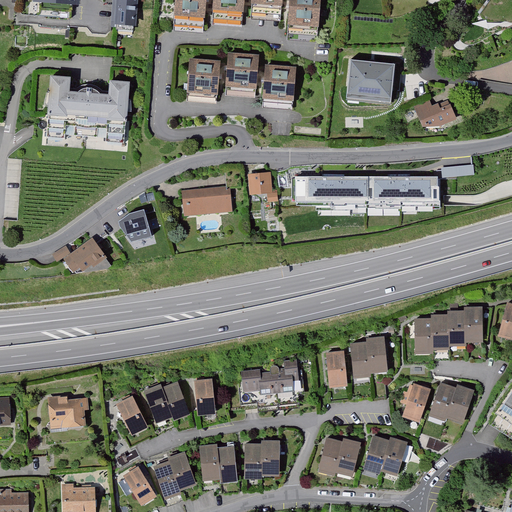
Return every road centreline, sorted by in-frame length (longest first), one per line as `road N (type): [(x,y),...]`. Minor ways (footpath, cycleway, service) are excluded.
road 1 (residential): [(511,141),(188,166),(138,188),(70,237),(34,254),(0,255)]
road 2 (motorway): [(0,359),(249,320),(511,253)]
road 3 (motorway): [(511,228),(303,281),(96,316)]
road 4 (residential): [(421,502),(289,496),(222,511)]
road 5 (residential): [(464,0),(426,65),(435,79),(511,92)]
